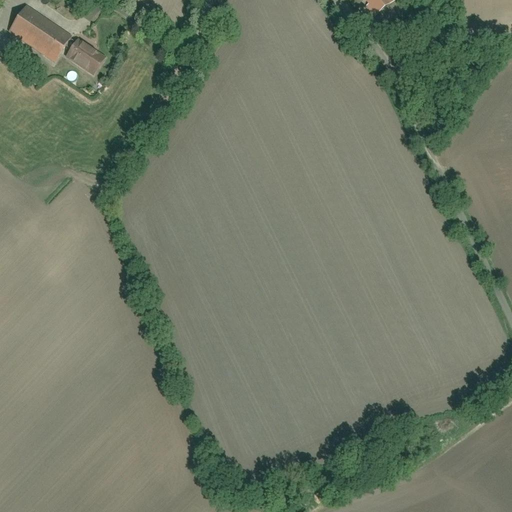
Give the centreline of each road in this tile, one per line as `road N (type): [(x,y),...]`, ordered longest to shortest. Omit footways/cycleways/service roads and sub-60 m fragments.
road 1 (unclassified): [(511,321),(414,116),(335,0)]
road 2 (residential): [(210,0),(194,37),(182,44),(117,0)]
